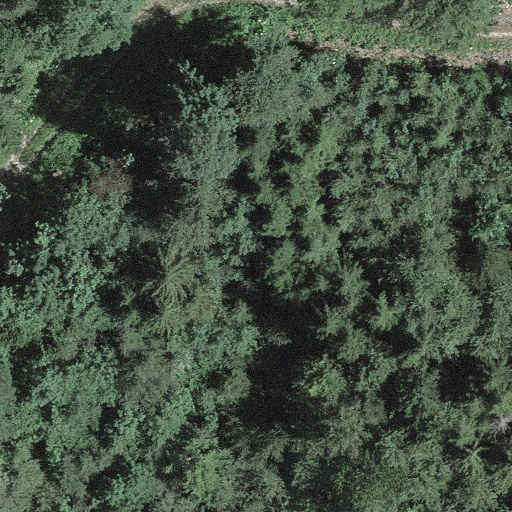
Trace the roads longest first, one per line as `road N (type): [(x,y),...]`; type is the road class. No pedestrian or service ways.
road 1 (track): [(0,198),(107,55),(175,0)]
road 2 (track): [(307,0),(394,20),(511,24)]
